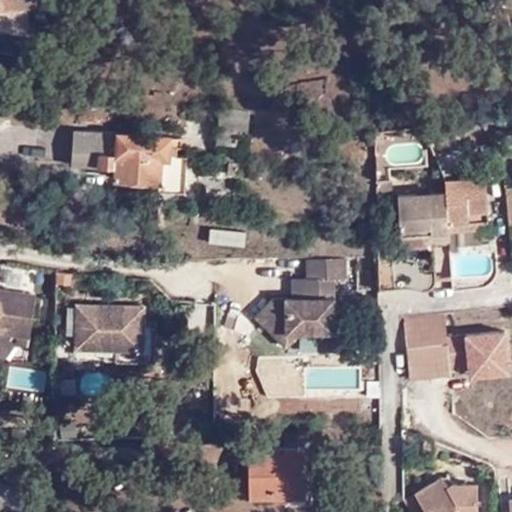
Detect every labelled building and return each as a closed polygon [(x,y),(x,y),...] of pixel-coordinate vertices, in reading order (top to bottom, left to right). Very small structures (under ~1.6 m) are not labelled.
[(0,0),(0,17),(26,16),(26,0),(0,0)] [(48,149),(59,132),(38,119),(27,135),(48,149)] [(221,132),(248,133),(248,122),(221,120),(221,132)] [(95,149),(97,127),(69,125),(67,158),(86,160),(86,150),(95,149)] [(168,133),(97,127),(95,149),(86,150),(86,160),(113,162),(113,172),(156,176),(159,154),(168,149),(168,133)] [(498,162),(485,132),(471,138),(481,164),(498,162)] [(187,149),(168,149),(159,154),(156,176),(156,184),(185,186),(187,149)] [(375,169),(375,197),(390,196),(391,169),(375,169)] [(430,222),(430,231),(447,230),(448,220),(488,218),(485,169),(445,171),(445,182),(396,186),(399,225),(430,222)] [(400,233),(430,231),(430,222),(399,225),(400,233)] [(210,224),(208,239),(245,243),(246,228),(210,224)] [(450,249),(425,251),(428,286),(453,284),(450,249)] [(304,254),(305,271),(335,270),(346,270),(345,253),(304,254)] [(334,325),(335,270),(305,271),(304,289),(270,289),(254,307),(283,336),(295,326),(334,325)] [(0,347),(10,331),(27,332),(32,291),(0,286),(0,347)] [(143,336),(142,321),(141,300),(78,301),(78,344),(116,345),(138,345),(143,336)] [(446,312),(409,315),(413,374),(453,371),(448,331),(446,312)] [(155,321),(142,321),(143,336),(138,345),(116,345),(116,357),(155,356),(155,321)] [(453,371),(468,369),(510,366),(506,326),(448,331),(453,371)] [(239,511),(274,511),(275,506),(294,506),(295,465),(274,466),(274,473),(240,474),(239,511)] [(438,466),(410,482),(422,505),(414,510),(411,511),(410,511),(474,511),(475,477),(449,476),(444,478),(438,466)] [(401,487),(414,510),(422,505),(410,482),(401,487)]
